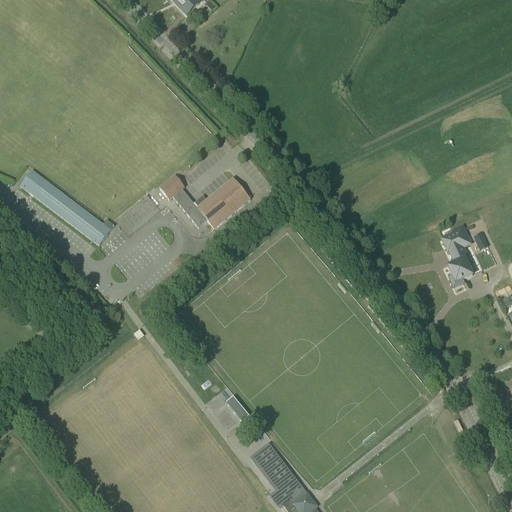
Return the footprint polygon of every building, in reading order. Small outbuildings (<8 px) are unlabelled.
[(172,0),(188,15),(198,5),(193,0),(172,0)] [(32,173),(20,188),(29,195),(33,198),(99,248),(103,243),(110,233),(112,231),(114,228),(106,221),(102,226),(32,173)] [(182,191),(184,189),(174,178),(159,191),(168,202),(172,199),(198,230),(207,223),(214,231),(250,201),(233,180),(197,210),(182,191)] [(453,235),(441,241),(448,254),(449,254),(454,265),(447,268),(452,278),(449,280),(454,290),(464,285),(463,281),(473,277),(470,270),(473,268),(464,250),(472,246),(463,228),(461,229),(452,233),(453,235)] [(481,235),(474,239),(480,252),(487,249),(481,235)] [(511,302),(510,298),(501,303),(504,310),(511,306),(511,302)] [(234,398),(226,405),(242,424),(250,418),(234,398)] [(253,460),(287,505),(283,508),(285,511),(316,511),(315,510),(317,509),(307,495),(306,495),(303,492),(300,495),(296,490),(298,488),(268,449),(253,460)]
